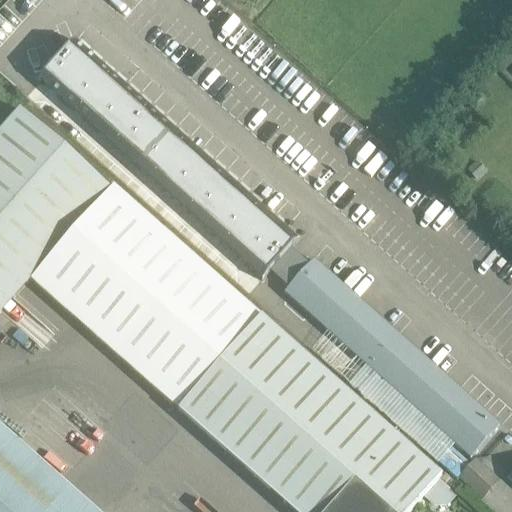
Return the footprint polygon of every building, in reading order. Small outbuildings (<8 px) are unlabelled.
[(74,42),(38,83),(39,84),(41,83),(65,105),(90,127),(115,149),(139,170),(164,192),(188,214),(213,236),(238,258),(262,280),(261,282),(262,283),(298,242),(297,241),(296,242),(272,220),(247,198),(222,176),(198,154),(173,132),(149,110),(124,88),(99,66),(75,44),(76,43),(74,42)] [(21,112),(0,136),(0,317),(31,283),(178,412),(179,410),(296,511),(413,511),(429,494),(437,484),(257,322),(258,320),(113,188),(109,192),(21,112)] [(511,340),(511,269),(357,130),(321,169),(511,340)] [(498,426),(379,321),(314,264),(284,296),(469,458),(498,426)] [(0,511),(88,511),(0,436),(0,511)] [(482,502),(499,483),(475,462),(458,481),(482,502)] [(437,484),(429,494),(445,507),(452,497),(437,484)]
